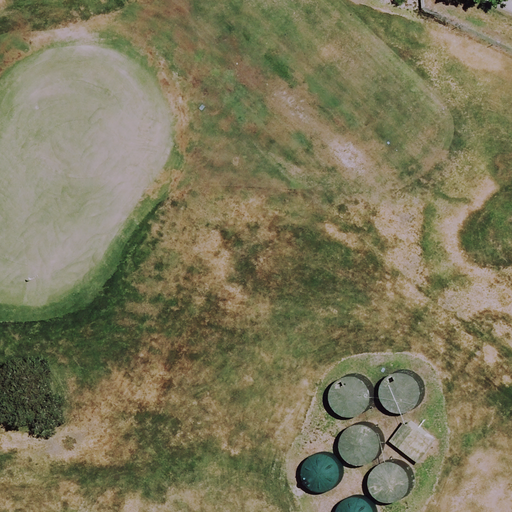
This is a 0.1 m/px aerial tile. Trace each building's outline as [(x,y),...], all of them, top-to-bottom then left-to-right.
[(391,397),(395,402),(401,405),(407,407),(414,406),(420,403),(424,398),(427,392),(427,385),(426,379),(422,374),(417,370),(410,368),(404,368),(399,371),(394,374),(391,379),(389,385),(389,391),(391,397)] [(341,399),(346,404),(351,408),(358,409),(364,408),(370,405),(374,400),(377,394),(378,388),(376,382),(372,376),(367,372),(360,371),(354,371),(349,373),(344,377),(341,381),(339,387),(339,393),(341,399)] [(412,417),(394,437),(420,460),(438,441),(412,417)] [(350,450),(354,455),(360,459),(366,460),(372,459),(378,456),(383,452),(385,445),(386,439),(384,433),(380,427),(375,423),(369,422),(363,422),(357,424),(352,428),(349,433),(347,438),(347,444),(350,450)] [(381,490),(385,496),(391,499),(397,500),(404,499),(409,496),(414,492),(417,486),(417,479),(415,473),(411,467),(406,463),(400,462),(394,462),(388,464),(383,468),(380,473),(378,478),(379,484),(381,490)]
